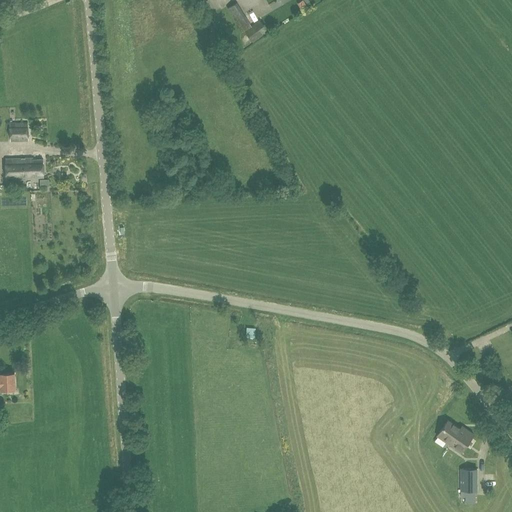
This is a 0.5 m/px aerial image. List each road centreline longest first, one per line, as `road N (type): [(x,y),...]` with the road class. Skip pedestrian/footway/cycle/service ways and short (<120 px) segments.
road 1 (unclassified): [(511,433),(449,355),(423,339),(233,301),(113,287)]
road 2 (unclassified): [(113,287),(88,0)]
road 3 (unclassified): [(130,511),(113,287)]
